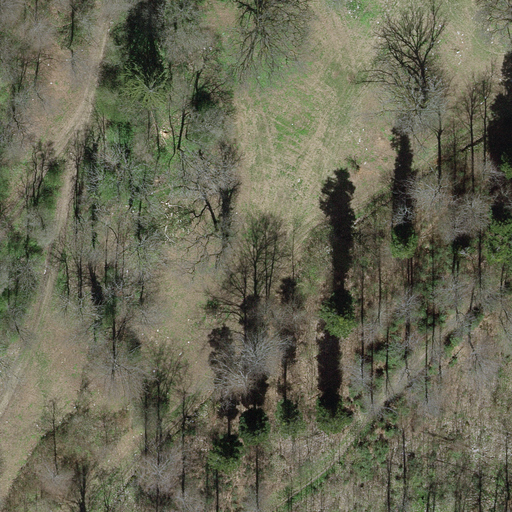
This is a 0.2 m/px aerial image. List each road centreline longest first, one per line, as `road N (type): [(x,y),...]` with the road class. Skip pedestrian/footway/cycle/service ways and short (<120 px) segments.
road 1 (track): [(85,511),(293,248),(341,206),(511,103)]
road 2 (track): [(113,0),(36,325),(0,404)]
road 3 (track): [(82,126),(0,238)]
